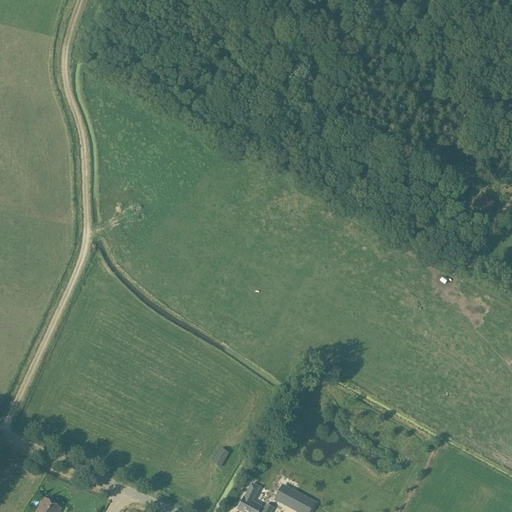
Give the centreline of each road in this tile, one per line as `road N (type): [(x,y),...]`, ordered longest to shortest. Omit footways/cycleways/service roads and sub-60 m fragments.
road 1 (track): [(1,434),(86,242),(83,143),(63,75),(84,0)]
road 2 (tertiary): [(170,511),(0,434)]
